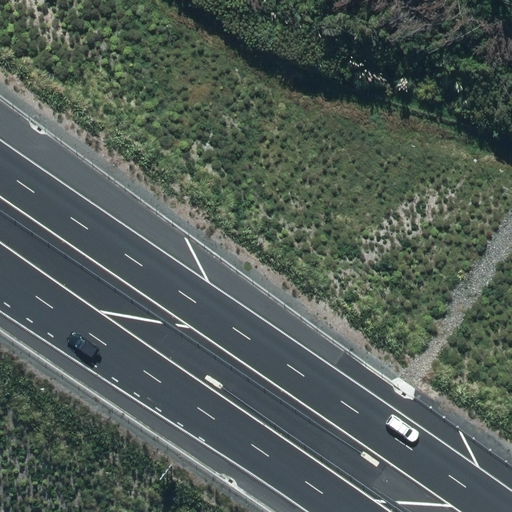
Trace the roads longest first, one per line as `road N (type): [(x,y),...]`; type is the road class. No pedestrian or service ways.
road 1 (motorway): [(0,168),(496,511)]
road 2 (motorway): [(344,511),(0,266)]
